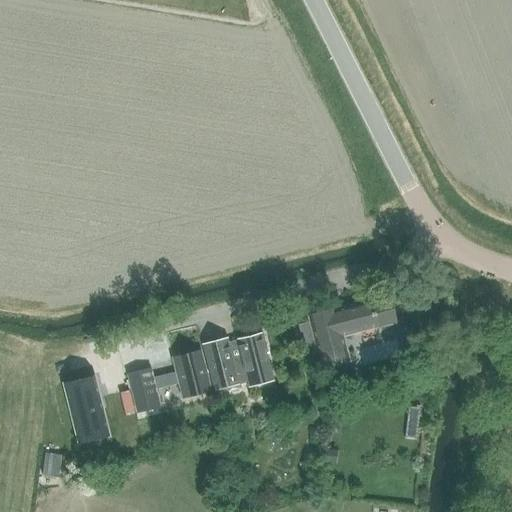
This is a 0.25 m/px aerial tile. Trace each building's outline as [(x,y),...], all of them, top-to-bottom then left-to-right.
[(323,313),(307,317),(308,323),(314,345),(320,369),(341,364),(335,339),(396,323),(389,296),(323,313)] [(314,345),(308,323),(298,325),(304,347),(314,345)] [(227,339),(203,346),(214,389),(241,383),(246,381),(248,388),(274,381),(272,374),(261,334),(237,340),(237,341),(228,344),(227,339)] [(211,392),(200,350),(173,357),(177,373),(154,379),(156,389),(178,383),(182,399),(191,397),(211,392)] [(161,407),(156,389),(154,379),(151,368),(126,375),(136,414),(161,407)] [(96,377),(65,385),(79,443),(110,437),(96,377)] [(327,450),(325,462),(334,463),(335,451),(327,450)] [(488,490),(489,481),(480,479),(479,488),(488,490)]
